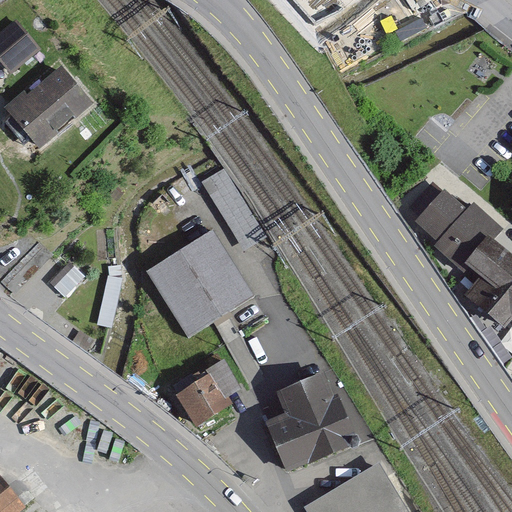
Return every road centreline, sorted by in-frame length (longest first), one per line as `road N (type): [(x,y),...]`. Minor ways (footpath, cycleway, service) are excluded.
road 1 (primary): [(511,412),(259,48),(213,0)]
road 2 (primary): [(0,320),(207,474),(241,511)]
